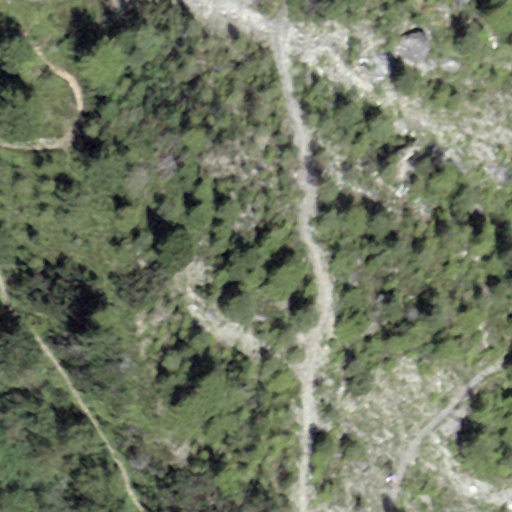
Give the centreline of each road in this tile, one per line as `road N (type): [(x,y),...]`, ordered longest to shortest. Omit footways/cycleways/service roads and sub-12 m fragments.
road 1 (track): [(164,511),(0,363)]
road 2 (track): [(504,342),(374,511)]
